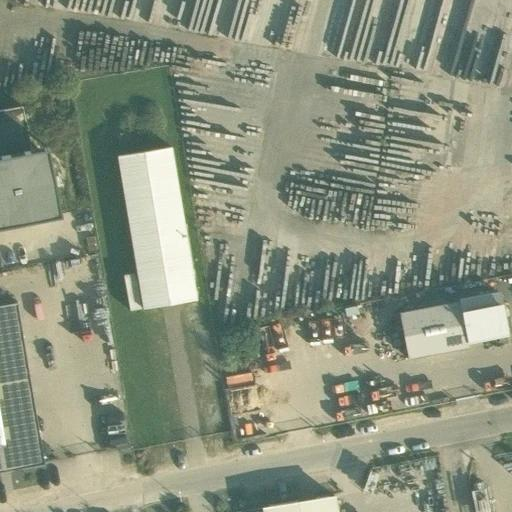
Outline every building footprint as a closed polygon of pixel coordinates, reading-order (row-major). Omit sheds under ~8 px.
[(0,154),(30,149),(22,107),(0,110),(0,154)] [(0,154),(0,226),(60,214),(47,146),(30,149),(0,154)] [(136,271),(142,309),(196,300),(170,147),(117,156),(136,271)] [(128,311),(142,309),(136,271),(122,274),(128,311)] [(480,337),(488,336),(506,332),(499,293),(460,301),(467,340),(480,337)] [(469,347),(467,340),(460,301),(398,312),(407,359),(469,347)] [(0,304),(0,442),(39,436),(16,302),(0,304)] [(509,344),(506,332),(488,336),(491,348),(509,344)] [(488,336),(480,337),(482,349),(491,348),(488,336)] [(0,469),(43,463),(39,436),(0,442),(0,469)] [(264,507),(264,511),(335,511),(332,495),(264,507)]
